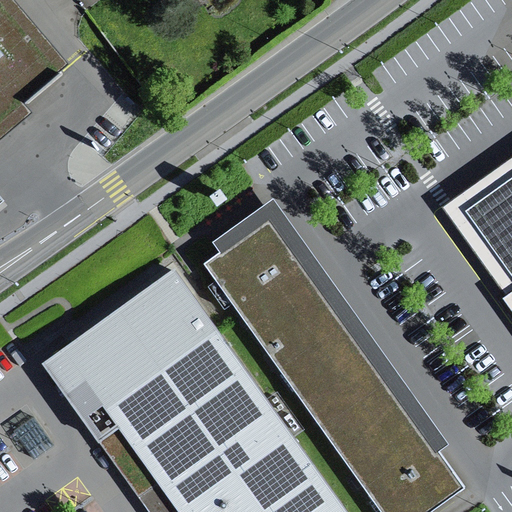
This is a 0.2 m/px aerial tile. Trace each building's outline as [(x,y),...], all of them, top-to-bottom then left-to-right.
[(0,0),(0,128),(26,101),(0,75),(0,17),(17,0),(0,0)] [(511,156),(443,205),(506,293),(511,288),(511,267),(470,210),(511,179),(511,156)] [(511,288),(506,293),(503,295),(511,308),(511,179),(470,210),(511,267),(511,288)] [(206,263),(383,511),(425,511),(464,485),(439,450),(450,442),(274,196),(211,240),(221,253),(206,263)] [(0,197),(0,217),(10,207),(4,201),(0,197)] [(148,511),(350,511),(175,266),(41,361),(148,511)] [(33,417),(14,431),(34,458),(53,445),(33,417)]
